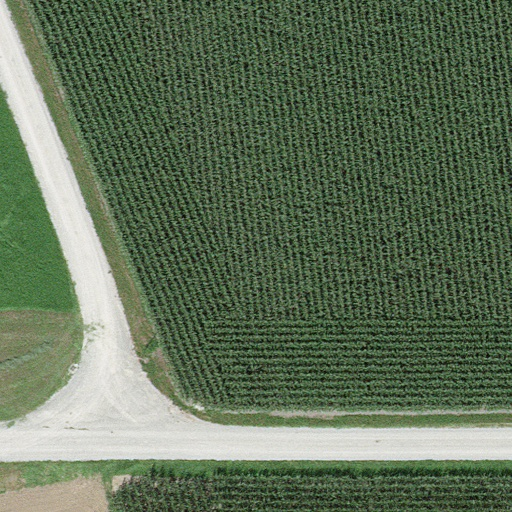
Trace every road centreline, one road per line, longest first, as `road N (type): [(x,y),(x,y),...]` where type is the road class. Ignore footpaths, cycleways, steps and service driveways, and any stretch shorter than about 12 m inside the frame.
road 1 (track): [(511,449),(0,443)]
road 2 (track): [(0,15),(91,241),(110,327),(163,415),(205,450)]
road 3 (track): [(110,327),(101,379),(57,422),(0,441)]
